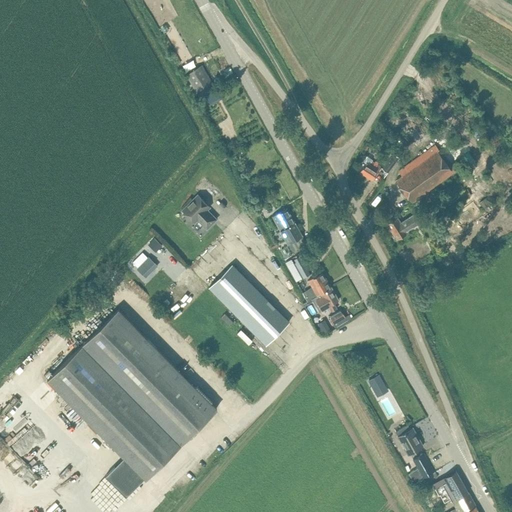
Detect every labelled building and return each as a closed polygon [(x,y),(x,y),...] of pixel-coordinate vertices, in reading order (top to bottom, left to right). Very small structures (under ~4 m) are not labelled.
[(233,35),(228,37),(232,45),(237,43),(233,35)] [(207,68),(215,62),(210,55),(202,61),(207,68)] [(198,95),(205,91),(214,86),(202,65),(186,74),(198,95)] [(448,166),(441,156),(434,146),(399,171),(402,175),(395,180),(412,203),(459,168),(455,161),(448,166)] [(394,154),(383,168),(389,173),(400,159),(394,154)] [(372,179),(380,166),(377,164),(378,162),(375,161),(374,162),(371,160),(372,159),(367,156),(364,161),(366,162),(360,172),(372,179)] [(206,229),(216,219),(207,209),(210,207),(197,194),(182,210),(194,222),(197,219),(206,229)] [(484,209),(490,205),(485,198),(479,202),(484,209)] [(479,211),(473,202),(454,216),(460,225),(479,211)] [(292,251),(297,248),(306,243),(286,208),(272,216),(292,251)] [(405,231),(421,221),(416,212),(399,222),(396,217),(387,223),(397,239),(406,233),(405,231)] [(146,277),(157,265),(154,263),(148,257),(142,252),(132,262),(138,267),(137,268),(143,274),(146,277)] [(453,262),(449,256),(445,258),(445,257),(440,260),(446,268),(450,265),(453,262)] [(292,263),(301,278),(312,272),(303,257),(292,263)] [(266,344),(289,321),(282,314),(233,264),(209,287),(259,337),(266,344)] [(317,295),(331,287),(322,272),(308,280),(317,295)] [(331,287),(317,295),(311,298),(319,311),(329,306),(332,311),(336,309),(333,303),(338,300),(331,287)] [(181,443),(217,408),(118,308),(82,343),(181,443)] [(333,323),(345,316),(341,309),(329,316),(333,323)] [(145,478),(181,443),(82,343),(47,379),(124,457),(105,476),(126,496),(145,478)] [(268,370),(274,364),(258,348),(253,354),(268,370)] [(382,378),(390,376),(388,368),(381,370),(382,378)] [(385,392),(379,395),(383,402),(388,399),(385,392)] [(375,412),(381,409),(376,402),(371,404),(375,412)] [(406,412),(408,417),(415,415),(413,409),(406,412)] [(29,413),(20,425),(25,429),(34,417),(29,413)] [(408,454),(414,450),(423,446),(413,427),(410,429),(407,425),(395,432),(408,454)] [(54,428),(42,437),(46,443),(54,438),(53,435),(57,432),(54,428)] [(432,467),(443,463),(435,444),(424,448),(432,467)] [(414,483),(425,476),(434,471),(423,453),(414,458),(420,469),(409,475),(414,483)] [(66,465),(70,470),(80,462),(76,457),(66,465)] [(448,511),(461,511),(475,504),(468,491),(456,470),(433,483),(444,502),(450,499),(455,508),(448,511)]
